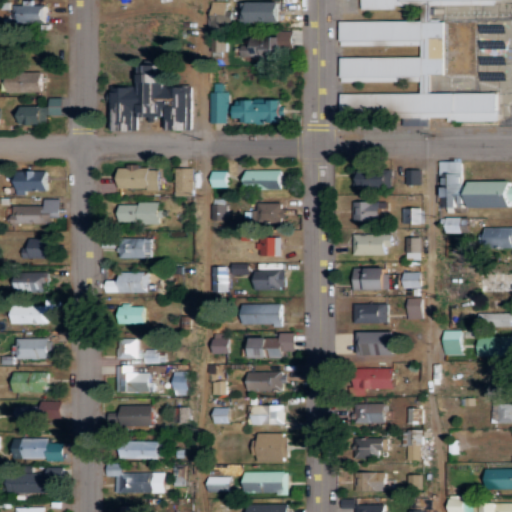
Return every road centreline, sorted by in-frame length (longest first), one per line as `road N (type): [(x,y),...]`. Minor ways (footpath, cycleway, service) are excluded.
road 1 (residential): [(87,511),(81,0)]
road 2 (residential): [(511,136),(0,141)]
road 3 (tertiary): [(321,511),(318,0)]
road 4 (residential): [(432,137),(439,511)]
